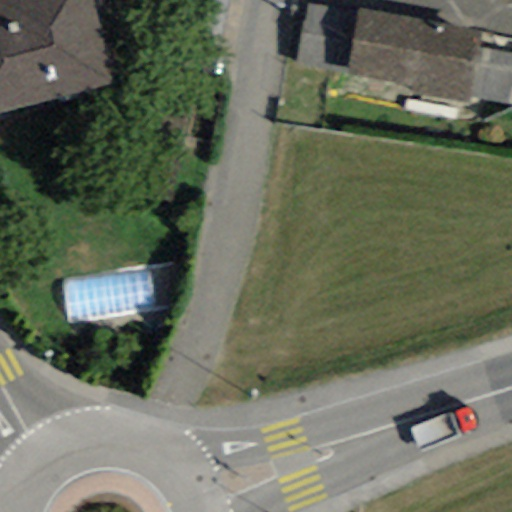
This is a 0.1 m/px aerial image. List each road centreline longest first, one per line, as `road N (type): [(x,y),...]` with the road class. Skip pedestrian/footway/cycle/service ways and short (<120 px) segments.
road 1 (residential): [(271,0),(232,189),(155,452)]
road 2 (tertiary): [(194,495),(511,386)]
